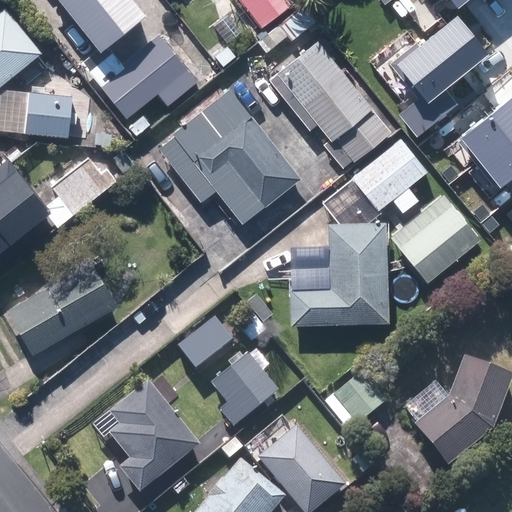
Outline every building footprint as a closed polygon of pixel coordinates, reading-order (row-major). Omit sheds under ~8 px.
[(62,0),(101,48),(145,11),(135,0),(62,0)] [(241,0),(262,26),(294,1),(292,0),(241,0)] [(469,0),(452,0),(459,9),(469,0)] [(303,5),(259,39),(268,50),(285,37),(289,43),(316,21),(303,5)] [(0,128),(70,137),(75,95),(0,86),(0,83),(40,51),(4,6),(0,8),(0,128)] [(231,13),(215,27),(229,43),(245,29),(231,13)] [(399,115),(417,137),(456,104),(445,90),(489,54),(459,17),(399,67),(423,96),(399,115)] [(121,63),(98,82),(126,117),(157,92),(166,103),(196,80),(158,33),(121,63)] [(315,146),(337,173),(389,130),(317,41),(277,73),(327,135),(315,146)] [(212,53),(219,63),(232,53),(224,43),(212,53)] [(172,135),(242,222),(299,176),(228,90),(172,135)] [(511,179),(511,98),(462,140),(501,188),(511,179)] [(290,288),(291,324),(390,321),(387,223),(366,224),(383,211),(381,208),(393,199),(404,213),(420,200),(409,186),(428,171),(402,137),(322,200),(341,224),(329,225),(331,286),(290,288)] [(85,155),(47,185),(55,195),(43,204),(5,157),(0,160),(0,247),(44,213),(54,226),(113,179),(105,168),(99,173),(85,155)] [(390,235),(428,281),(480,238),(443,193),(390,235)] [(57,250),(35,264),(44,278),(66,264),(57,250)] [(6,309),(31,353),(116,305),(88,256),(45,280),(48,286),(6,309)] [(217,309),(205,319),(214,331),(227,321),(217,309)] [(242,325),(254,339),(263,332),(251,317),(242,325)] [(217,409),(231,427),(276,392),(247,356),(210,385),(224,403),(217,409)] [(438,383),(406,408),(420,426),(419,427),(451,468),(495,432),(511,390),(511,376),(467,358),(451,398),(438,383)] [(361,372),(333,396),(357,426),(385,402),(361,372)] [(118,467),(139,493),(198,445),(147,381),(107,414),(128,439),(118,447),(128,459),(118,467)] [(270,475),(299,511),(304,511),(350,476),(319,436),(270,475)] [(195,511),(268,511),(283,495),(239,460),(195,511)] [(394,511),(400,507),(389,494),(368,511),(394,511)]
